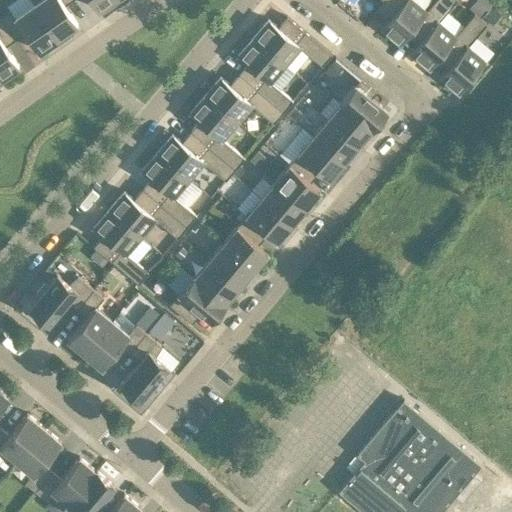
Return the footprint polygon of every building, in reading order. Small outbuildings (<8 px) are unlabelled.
[(31,0),(34,4),(58,38),(78,24),(64,5),(71,0),(31,0)] [(90,0),(97,10),(112,0),(90,0)] [(385,0),(384,1),(377,9),(389,19),(381,28),(400,44),(408,35),(407,34),(426,11),(412,0),(385,0)] [(407,34),(408,35),(418,44),(410,53),(429,69),(437,60),(436,59),(455,36),(438,22),(456,0),(435,0),(426,11),(407,34)] [(485,0),(482,0),(476,8),(482,13),(490,4),(485,0)] [(0,17),(15,40),(25,33),(39,52),(58,38),(34,4),(15,17),(10,11),(0,17)] [(490,6),(481,17),(492,26),(501,15),(490,6)] [(436,59),(437,60),(447,68),(440,78),(459,93),(486,61),(468,46),(486,24),(474,14),(455,36),(436,59)] [(268,20),(253,38),(285,65),(300,48),(322,66),(332,54),(286,16),(277,27),(268,20)] [(0,78),(19,66),(5,46),(15,40),(0,17),(0,78)] [(285,65),(253,38),(237,56),(247,64),(238,74),(283,112),(293,101),(271,82),(285,65)] [(334,58),(323,71),(332,79),(343,66),(334,58)] [(283,112),(238,74),(229,85),(220,77),(205,95),(237,122),(251,105),(274,124),(283,112)] [(339,102),(340,103),(371,129),(372,129),(387,111),(371,98),(376,92),(360,78),(355,84),(339,102)] [(237,122),(205,95),(189,114),(198,121),(190,131),(235,169),(244,158),(222,139),(237,122)] [(327,119),(357,145),(371,129),(340,103),(327,119)] [(293,105),(286,114),(294,121),(302,112),(293,105)] [(313,136),(343,162),(357,145),(327,119),(313,136)] [(304,126),(289,144),(297,151),(312,132),(304,126)] [(235,169),(190,131),(181,142),(172,134),(156,153),(189,180),(203,162),(225,181),(235,169)] [(289,164),(311,182),(320,171),(329,179),(343,162),(313,136),(289,164)] [(257,151),(249,159),(257,165),(264,157),(257,151)] [(189,180),(156,153),(141,171),(150,179),(142,189),(187,227),(196,215),(174,197),(189,180)] [(364,461),(338,491),(362,511),(441,511),(480,466),(500,482),(497,491),(511,496),(511,157),(484,191),(511,214),(511,318),(505,326),(458,287),(452,295),(421,269),(381,316),(388,322),(362,353),(413,396),(407,403),(404,400),(398,407),(397,406),(356,454),(364,461)] [(274,181),(305,207),(320,190),(311,182),(289,164),(274,181)] [(239,167),(233,175),(238,179),(244,171),(239,167)] [(260,198),(291,224),(305,207),(274,181),(260,198)] [(187,227),(142,189),(133,199),(124,192),(108,210),(140,237),(155,220),(177,238),(187,227)] [(246,215),(267,233),(276,241),(291,224),(260,198),(246,215)] [(140,237),(108,210),(93,228),(102,236),(93,247),(138,285),(148,273),(126,254),(140,237)] [(222,244),(253,269),(267,252),(258,244),(267,233),(246,215),(237,226),(222,244)] [(208,260),(239,286),(253,269),(222,244),(208,260)] [(194,276),(225,302),(239,286),(208,260),(194,276)] [(39,295),(29,307),(48,323),(67,301),(76,309),(93,289),(77,276),(68,284),(57,274),(47,286),(44,283),(36,293),(39,295)] [(225,302),(194,276),(193,276),(178,294),(169,305),(192,324),(201,313),(211,321),(226,303),(225,302)] [(93,289),(76,309),(86,317),(67,339),(84,353),(112,320),(95,306),(103,297),(93,289)] [(112,320),(84,353),(101,367),(120,345),(129,353),(146,333),(136,325),(128,334),(112,320)] [(146,333),(129,353),(139,361),(120,384),(139,399),(149,387),(152,390),(160,381),(157,378),(167,366),(155,357),(162,346),(146,333)] [(0,390),(0,408),(8,398),(0,390)] [(0,427),(0,447),(16,460),(44,427),(27,413),(8,435),(0,427)] [(44,427),(16,460),(32,474),(25,483),(35,491),(51,471),(42,463),(61,442),(44,427)] [(79,457),(61,479),(52,471),(35,491),(45,500),(53,491),(68,503),(96,470),(79,457)] [(96,470),(68,503),(78,511),(100,511),(94,507),(113,485),(96,470)] [(123,493),(107,511),(137,511),(141,508),(123,493)]
